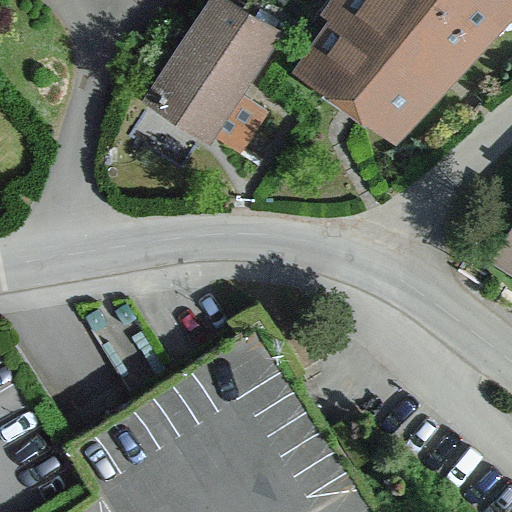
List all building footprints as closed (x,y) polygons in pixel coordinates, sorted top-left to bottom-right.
[(243,15),(219,0),(215,0),(151,100),(207,137),(270,33),(243,15)] [(294,0),(253,0),(249,7),(298,40),(317,15),(294,0)] [(294,0),(317,15),(327,0),(294,0)] [(493,0),(352,0),(348,6),(336,0),(335,0),(323,16),(335,25),(308,64),(399,127),(448,71),(438,64),(493,0)] [(511,0),(493,0),(438,64),(448,71),(511,0)] [(511,230),(498,252),(511,261),(511,230)] [(383,511),(351,460),(262,321),(76,441),(65,447),(99,496),(109,511),(383,511)] [(109,511),(99,496),(73,511),(109,511)]
